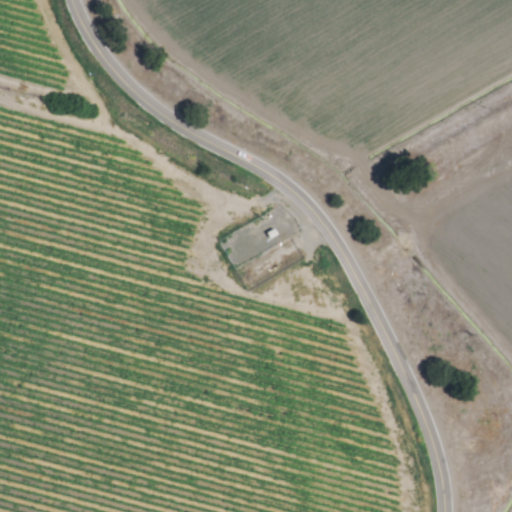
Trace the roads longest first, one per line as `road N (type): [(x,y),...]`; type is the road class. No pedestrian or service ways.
road 1 (tertiary): [(70,0),(103,58),(138,96),(283,183),(329,231),(426,420),(445,511)]
road 2 (track): [(424,222),(203,69),(135,0)]
road 3 (track): [(511,165),(406,234),(358,279)]
